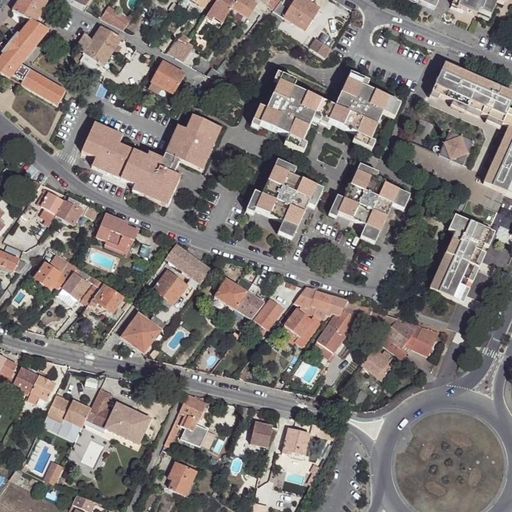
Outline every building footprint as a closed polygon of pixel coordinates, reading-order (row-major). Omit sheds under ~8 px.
[(48,2),(43,0),(19,0),(12,12),(30,22),(31,21),(35,23),(48,2)] [(210,0),(190,0),(191,0),(204,9),(210,0)] [(238,0),(217,0),(216,3),(206,17),(212,21),(215,18),(223,24),(226,19),(228,16),(231,10),(238,0)] [(266,8),(267,8),(265,7),(253,0),(238,0),(231,10),(248,20),(253,12),(256,13),(261,17),(266,8)] [(280,0),(253,0),(265,7),(266,6),(272,11),(280,0)] [(265,22),(276,30),(283,20),(305,33),(319,10),(303,0),(295,0),(289,10),(279,4),(273,12),(265,22)] [(407,0),(434,12),(435,7),(419,0),(407,0)] [(454,0),(452,6),(464,12),(465,7),(472,10),(475,9),(478,11),(478,12),(490,17),(496,2),(502,4),(504,0),(454,0)] [(464,12),(476,17),(478,12),(478,11),(475,9),(472,10),(465,7),(464,12)] [(130,22),(108,8),(100,20),(123,32),(130,22)] [(272,13),(266,9),(261,17),(258,21),(259,22),(245,39),(250,42),(272,13)] [(244,26),(248,20),(231,10),(228,16),(244,26)] [(256,13),(253,12),(248,20),(251,21),(256,13)] [(206,17),(204,20),(219,30),(223,24),(215,18),(212,21),(206,17)] [(12,77),(21,67),(49,31),(43,28),(35,23),(31,21),(30,22),(19,36),(17,34),(1,55),(2,56),(0,59),(0,75),(10,81),(12,77)] [(47,21),(43,28),(49,31),(53,25),(47,21)] [(97,64),(102,68),(121,39),(101,28),(92,42),(84,34),(75,48),(79,50),(73,60),(79,65),(79,63),(83,66),(92,72),(97,64)] [(185,48),(191,51),(193,48),(187,45),(190,42),(181,36),(177,42),(186,47),(185,48)] [(167,55),(183,64),(191,51),(185,48),(186,47),(177,42),(176,41),(167,55)] [(316,42),(310,51),(324,61),(331,52),(316,42)] [(216,73),(212,70),(207,77),(219,84),(231,65),(226,61),(216,73)] [(185,76),(163,64),(152,84),(162,90),(173,96),(176,91),(185,76)] [(511,96),(444,66),(442,70),(511,101),(511,96)] [(22,82),(20,87),(57,108),(65,93),(21,67),(12,77),(22,82)] [(511,102),(511,101),(442,70),(431,94),(438,98),(452,104),(454,98),(460,101),(458,106),(480,117),(487,120),(489,114),(495,116),(493,122),(501,126),(507,112),(511,102)] [(364,81),(350,74),(340,96),(344,98),(338,111),(334,109),(327,123),(328,124),(355,136),(353,144),(367,150),(370,142),(383,115),(390,118),(396,104),(366,90),(361,88),(364,81)] [(273,83),(278,85),(282,77),(277,75),(273,83)] [(10,81),(20,87),(22,82),(12,77),(10,81)] [(296,84),(282,77),(278,85),(272,99),(276,100),(270,114),(266,112),(259,109),(253,123),(260,126),(287,138),(284,145),(298,152),(302,144),(312,122),(314,117),(320,120),(327,106),(293,90),(296,84)] [(159,96),(162,90),(151,84),(148,90),(159,96)] [(170,103),(174,105),(181,93),(176,91),(173,96),(170,103)] [(429,99),(436,103),(438,98),(431,94),(429,99)] [(340,96),(334,109),(338,111),(344,98),(340,96)] [(450,109),(478,121),(480,117),(458,106),(460,101),(454,98),(452,104),(450,109)] [(400,105),(396,104),(390,118),(394,120),(400,105)] [(334,109),(327,106),(320,120),(314,117),(312,122),(327,129),(328,124),(327,123),(334,109)] [(508,129),(511,130),(511,123),(511,120),(511,113),(507,112),(501,126),(508,129)] [(499,131),(501,126),(493,122),(495,116),(489,114),(487,120),(485,124),(499,131)] [(221,131),(192,117),(186,132),(182,130),(179,136),(176,135),(173,143),(171,142),(165,156),(202,173),(221,131)] [(511,120),(511,123),(511,130),(508,129),(489,171),(495,174),(492,180),(486,177),(483,185),(511,198),(511,195),(511,120)] [(258,131),(260,126),(253,123),(250,128),(258,131)] [(172,166),(162,162),(161,165),(155,162),(153,165),(146,161),(147,159),(119,146),(121,140),(113,136),(112,139),(106,136),(108,132),(94,125),(81,154),(95,160),(91,168),(134,187),(164,201),(168,192),(173,195),(180,180),(172,177),(175,170),(171,168),(172,166)] [(182,130),(177,128),(171,142),(173,143),(176,135),(179,136),(182,130)] [(438,156),(462,166),(473,142),(449,131),(438,156)] [(121,140),(122,138),(108,132),(106,136),(112,139),(113,136),(121,140)] [(375,144),(370,142),(367,150),(371,152),(375,144)] [(306,146),(302,144),(298,152),(303,154),(306,146)] [(161,165),(162,162),(148,155),(147,159),(146,161),(153,165),(155,162),(161,165)] [(296,171),(277,162),(267,184),(271,186),(265,199),(261,197),(254,194),(247,208),(255,212),(282,224),(279,231),(294,238),(308,208),(310,203),(316,206),(323,192),(293,178),(296,171)] [(374,173),(359,166),(349,187),(354,189),(347,203),(343,201),(336,198),(330,212),(338,216),(364,228),(362,235),(376,241),(392,207),(399,210),(405,195),(375,182),(371,179),(374,173)] [(489,171),(486,177),(492,180),(495,174),(489,171)] [(249,177),(240,173),(236,182),(245,186),(249,177)] [(41,186),(34,182),(26,194),(33,199),(41,186)] [(267,184),(261,197),(265,199),(271,186),(267,184)] [(349,187),(343,201),(347,203),(354,189),(349,187)] [(64,202),(62,202),(49,194),(49,193),(44,191),(42,193),(44,194),(37,206),(43,210),(39,217),(51,224),(56,217),(64,202)] [(410,197),(405,195),(399,210),(403,212),(410,197)] [(66,204),(64,202),(56,217),(73,227),(82,211),(85,213),(88,207),(69,199),(66,204)] [(462,214),(490,227),(496,213),(468,200),(462,214)] [(99,212),(89,208),(86,214),(96,219),(99,212)] [(253,217),(255,212),(247,208),(245,213),(253,217)] [(336,220),(338,216),(330,212),(328,217),(336,220)] [(496,213),(490,227),(496,229),(502,216),(496,213)] [(121,221),(105,215),(95,239),(106,243),(125,252),(130,241),(134,243),(138,232),(127,227),(120,224),(121,221)] [(451,284),(464,289),(467,283),(480,254),(483,248),(489,233),(454,217),(448,232),(454,235),(451,241),(457,244),(454,250),(449,247),(438,270),(443,272),(440,279),(444,281),(442,288),(448,291),(451,284)] [(292,242),(294,238),(279,231),(277,236),(292,242)] [(494,235),(489,233),(483,248),(488,250),(494,235)] [(374,246),(376,241),(362,235),(359,239),(374,246)] [(106,243),(103,249),(127,259),(134,243),(130,241),(125,252),(106,243)] [(451,241),(449,247),(454,250),(457,244),(451,241)] [(1,245),(0,248),(0,253),(10,257),(13,250),(1,245)] [(210,272),(175,246),(165,260),(191,280),(196,284),(200,286),(210,272)] [(0,270),(2,267),(19,274),(27,264),(10,257),(0,253),(0,270)] [(480,254),(467,283),(472,285),(485,256),(480,254)] [(56,255),(48,266),(55,271),(63,259),(60,257),(56,255)] [(45,264),(42,268),(34,279),(50,290),(52,287),(58,291),(76,268),(63,259),(55,271),(48,266),(45,264)] [(33,278),(34,279),(42,268),(41,267),(33,278)] [(54,295),(56,297),(74,274),(78,269),(76,268),(58,291),(54,295)] [(78,269),(74,274),(86,283),(90,277),(78,269)] [(429,291),(462,306),(469,292),(464,289),(451,284),(448,291),(442,288),(444,281),(440,279),(443,272),(438,270),(429,291)] [(186,287),(167,273),(154,291),(164,298),(173,305),(180,295),(186,288),(186,287)] [(86,283),(74,274),(56,297),(73,309),(78,302),(90,286),(86,283)] [(94,286),(99,290),(103,285),(92,278),(89,282),(94,286)] [(186,287),(186,288),(180,295),(186,300),(196,284),(191,280),(190,282),(186,287)] [(246,293),(225,281),(214,299),(235,312),(246,293)] [(235,312),(251,321),(263,304),(253,298),(258,289),(252,284),(246,293),(235,312)] [(86,309),(97,316),(99,313),(103,309),(108,312),(112,315),(124,299),(103,285),(99,290),(88,308),(86,309)] [(86,307),(88,308),(99,290),(94,286),(81,302),(81,303),(80,304),(85,308),(86,307)] [(347,302),(332,297),(305,289),(294,304),(300,307),(300,309),(299,312),(296,311),(288,322),(280,332),(278,336),(293,347),(294,344),(301,349),(321,324),(322,321),(324,322),(326,316),(330,318),(331,314),(332,315),(340,317),(343,311),(347,302)] [(169,311),(173,305),(164,298),(160,304),(169,311)] [(270,300),(253,322),(254,323),(250,329),(262,338),(266,332),(267,333),(284,310),(270,300)] [(125,312),(131,304),(128,302),(123,310),(125,312)] [(365,319),(369,309),(347,302),(343,311),(357,320),(363,324),(365,319)] [(372,310),(369,309),(365,319),(391,328),(396,321),(397,320),(372,311),(372,310)] [(343,311),(340,317),(337,321),(333,318),(311,350),(328,362),(357,320),(343,311)] [(149,323),(138,315),(120,339),(143,356),(161,331),(149,323)] [(153,318),(149,323),(161,331),(165,326),(153,318)] [(278,330),(280,332),(288,322),(285,321),(278,330)] [(403,326),(396,321),(391,328),(381,341),(378,344),(383,348),(401,362),(407,354),(411,351),(427,358),(439,334),(404,323),(403,326)] [(378,345),(378,344),(381,341),(373,336),(369,339),(375,343),(378,345)] [(358,352),(366,357),(375,343),(369,339),(367,338),(358,352)] [(378,344),(378,345),(361,366),(376,379),(392,359),(384,353),(381,355),(379,353),(383,348),(378,344)] [(0,359),(0,373),(1,374),(0,376),(0,385),(9,389),(13,381),(15,376),(13,375),(16,367),(13,366),(7,362),(0,359)] [(39,378),(31,395),(47,403),(55,386),(43,380),(46,374),(48,375),(53,364),(45,362),(37,377),(39,378)] [(23,366),(21,369),(35,376),(37,372),(23,366)] [(21,369),(12,389),(28,396),(37,377),(35,376),(21,369)] [(247,376),(241,372),(235,380),(243,382),(247,376)] [(87,380),(85,388),(96,391),(98,383),(87,380)] [(94,403),(107,409),(113,396),(101,390),(98,395),(94,403)] [(367,396),(361,391),(352,403),(359,408),(367,396)] [(56,397),(46,418),(62,425),(64,422),(82,430),(86,421),(90,413),(91,410),(73,402),(72,404),(56,397)] [(187,397),(179,413),(185,416),(180,427),(185,430),(180,440),(200,449),(208,433),(195,427),(197,422),(199,422),(207,406),(197,401),(187,397)] [(209,401),(198,398),(197,401),(207,406),(209,401)] [(108,423),(105,430),(138,445),(150,421),(117,405),(113,412),(107,409),(94,403),(91,410),(90,413),(108,423)] [(242,408),(237,419),(245,422),(251,410),(242,408)] [(86,421),(105,430),(108,423),(90,413),(86,421)] [(255,424),(250,446),(267,450),(272,428),(255,424)] [(288,430),(282,454),(290,456),(291,453),(305,457),(310,436),(288,430)] [(170,433),(164,446),(173,450),(178,437),(170,433)] [(20,461),(16,469),(17,469),(21,471),(23,467),(25,463),(20,461)] [(175,464),(170,475),(175,477),(173,482),(169,490),(185,498),(196,474),(175,464)] [(52,465),(45,482),(53,486),(61,469),(52,465)] [(16,484),(23,473),(17,470),(9,481),(16,484)] [(77,497),(72,506),(86,511),(91,511),(95,503),(77,497)]
